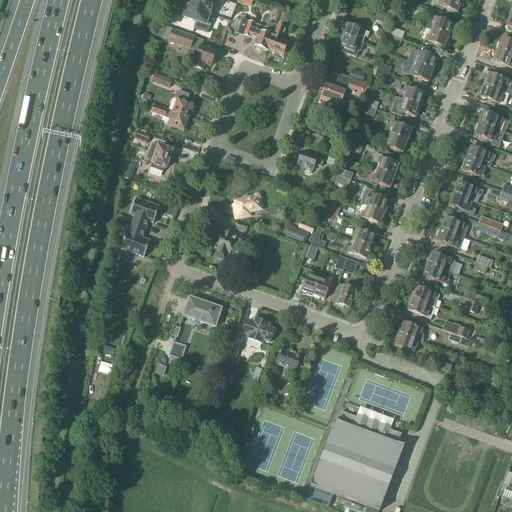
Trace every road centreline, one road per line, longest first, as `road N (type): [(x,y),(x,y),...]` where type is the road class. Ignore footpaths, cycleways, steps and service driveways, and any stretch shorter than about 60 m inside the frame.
road 1 (residential): [(485,0),(364,336),(169,269)]
road 2 (motorway): [(1,511),(36,249),(90,0)]
road 3 (motorway): [(58,0),(0,278)]
road 4 (residential): [(297,87),(242,66),(212,149)]
road 5 (residential): [(212,149),(267,169),(297,87)]
road 6 (residential): [(212,149),(169,269)]
